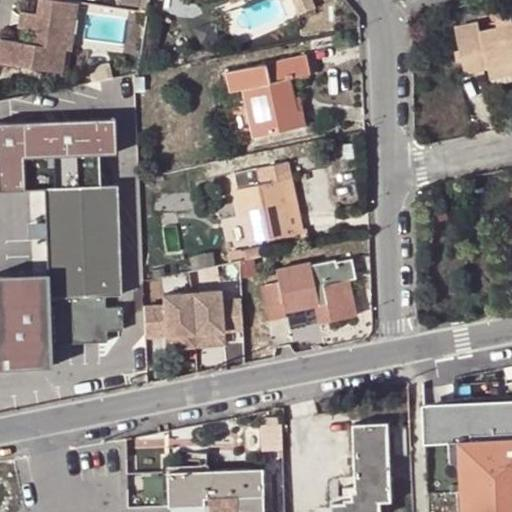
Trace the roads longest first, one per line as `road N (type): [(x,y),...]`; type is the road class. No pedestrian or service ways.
road 1 (unclassified): [(0,432),(392,350)]
road 2 (residential): [(388,173),(392,350)]
road 3 (residential): [(380,12),(388,173)]
road 4 (residential): [(511,148),(388,173)]
road 5 (unclassified): [(392,350),(511,328)]
